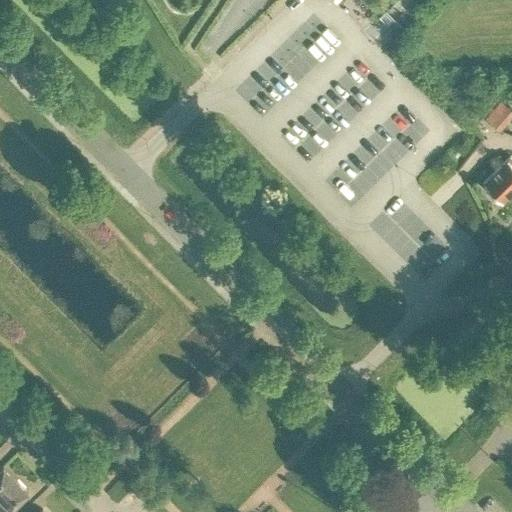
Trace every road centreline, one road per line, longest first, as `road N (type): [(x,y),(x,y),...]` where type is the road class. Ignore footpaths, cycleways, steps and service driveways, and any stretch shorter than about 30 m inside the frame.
road 1 (unclassified): [(438,490),(0,39)]
road 2 (residential): [(107,511),(0,402)]
